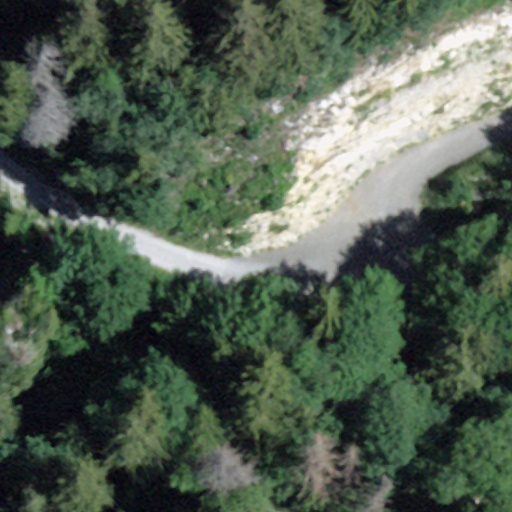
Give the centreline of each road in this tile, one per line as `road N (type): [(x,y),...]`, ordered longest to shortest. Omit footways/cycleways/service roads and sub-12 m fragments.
road 1 (track): [(325,268),(200,267),(0,177)]
road 2 (track): [(325,268),(323,238),(511,110)]
road 3 (track): [(511,237),(392,268),(325,268)]
